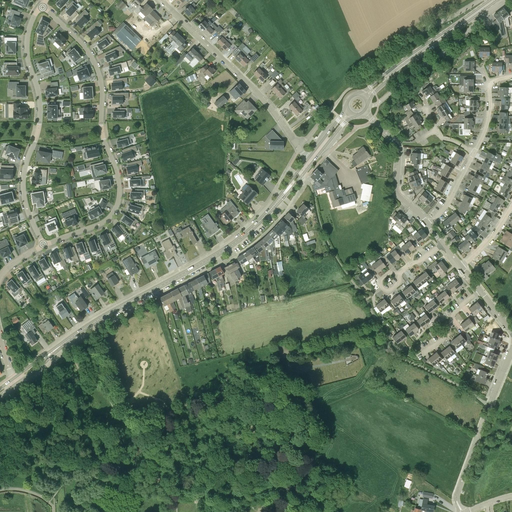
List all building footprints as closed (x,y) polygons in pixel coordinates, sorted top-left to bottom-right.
[(56,4),(61,9),(65,4),(66,5),(66,4),(65,4),(69,0),(57,0),(56,1),(57,3),(56,4)] [(131,10),(133,12),(143,1),(141,0),(134,0),(131,4),(134,7),(131,10)] [(69,16),(70,17),(77,9),(75,7),(77,5),(73,1),(68,6),(70,8),(66,12),(67,13),(66,14),(69,16)] [(120,8),(124,3),(121,1),(117,5),(115,7),(118,10),(120,8)] [(189,16),(195,11),(193,8),(196,6),(194,3),(191,5),(184,11),(189,16)] [(143,18),(145,15),(152,21),(149,24),(152,27),(160,18),(152,10),(153,10),(147,4),(140,11),(141,11),(138,14),(143,18)] [(510,27),(509,22),(508,19),(506,18),(509,15),(503,8),(498,13),(503,20),(505,19),(506,26),(507,30),(508,30),(509,34),(510,33),(509,27),(510,27)] [(10,27),(15,28),(16,26),(18,26),(21,19),(18,18),(20,13),(11,10),(9,15),(12,16),(11,20),(12,21),(11,24),(10,27)] [(85,10),(75,20),(76,20),(78,22),(77,23),(76,23),(82,29),(89,21),(85,18),(89,14),(85,10)] [(493,16),(496,20),(498,22),(499,25),(501,34),(504,33),(502,23),(501,21),(503,20),(498,13),(493,16)] [(213,23),(213,24),(217,20),(215,17),(210,21),(207,23),(205,20),(198,26),(203,32),(213,23)] [(44,42),(43,39),(51,31),(47,26),(48,24),(47,23),(46,23),(45,22),(44,21),(45,20),(46,20),(42,18),(40,22),(41,23),(36,32),(39,33),(37,41),(44,42)] [(88,35),(92,40),(100,33),(96,29),(101,25),(97,21),(94,24),(92,26),(86,30),(87,31),(87,30),(90,34),(88,35)] [(142,41),(126,25),(123,22),(110,36),(129,54),(132,50),(132,51),(142,41)] [(217,28),(213,24),(213,23),(203,32),(208,37),(214,31),(215,30),(217,33),(219,31),(220,33),(223,30),(219,26),(217,28)] [(221,47),(228,40),(225,37),(228,34),(227,32),(231,27),(229,26),(226,28),(223,30),(220,33),(223,36),(217,42),(221,47)] [(174,31),(168,37),(171,40),(172,39),(173,40),(167,48),(165,50),(167,52),(169,50),(181,37),(177,33),(176,33),(174,31)] [(61,36),(58,33),(53,39),(55,41),(60,47),(61,46),(62,47),(67,41),(66,41),(67,40),(61,35),(61,36)] [(161,44),(168,37),(166,34),(159,42),(161,44)] [(102,42),(97,45),(97,46),(99,49),(99,48),(100,50),(109,45),(107,42),(109,40),(106,35),(101,39),(102,42)] [(181,52),(187,46),(184,42),(185,41),(181,37),(169,50),(167,52),(170,55),(172,52),(171,52),(176,47),(181,52)] [(6,54),(15,54),(15,53),(16,52),(16,49),(15,49),(15,43),(16,43),(16,38),(7,38),(7,39),(8,39),(8,43),(6,43),(6,54)] [(235,41),(234,40),(231,42),(228,40),(221,47),(226,51),(232,45),(235,41)] [(243,49),(244,48),(246,46),(242,43),(238,48),(242,51),(235,58),(240,62),(246,55),(247,54),(243,49)] [(116,54),(119,53),(124,51),(120,46),(116,48),(110,51),(111,54),(105,57),(106,58),(104,59),(105,62),(107,61),(107,62),(117,58),(116,54)] [(70,49),(71,49),(70,48),(65,54),(67,57),(67,56),(69,55),(75,63),(81,57),(78,54),(79,54),(77,52),(74,49),(72,51),(70,49)] [(177,60),(180,63),(183,59),(185,57),(190,61),(195,57),(200,61),(203,58),(198,53),(195,51),(193,48),(187,55),(185,53),(177,60)] [(484,56),(489,56),(489,48),(479,48),(479,57),(484,57),(484,56)] [(244,67),(251,60),(254,63),(259,57),(256,53),(251,58),(247,54),(246,55),(240,62),(244,67)] [(52,63),(50,59),(46,60),(47,62),(41,64),(41,63),(37,64),(38,68),(39,68),(41,74),(43,74),(44,78),(54,74),(53,70),(51,70),(49,64),(52,63)] [(258,78),(265,71),(262,68),(265,65),(266,64),(264,62),(262,63),(261,61),(257,64),(260,67),(254,73),(258,78)] [(466,67),(464,66),(464,71),(474,71),(474,62),(466,61),(466,67)] [(18,67),(17,67),(17,63),(2,63),(2,69),(5,69),(5,73),(2,73),(2,76),(6,76),(6,75),(14,75),(15,76),(18,76),(19,75),(19,73),(18,72),(18,67)] [(109,70),(110,76),(121,73),(120,69),(123,69),(121,63),(114,65),(115,68),(109,70)] [(497,71),(502,71),(502,63),(492,63),(492,72),(497,72),(497,71)] [(86,69),(83,70),(81,66),(73,72),(74,76),(78,75),(80,81),(84,79),(85,80),(89,78),(89,77),(90,77),(88,72),(88,73),(86,69)] [(212,69),(211,68),(212,67),(211,66),(209,68),(206,66),(200,69),(204,73),(203,74),(206,76),(207,75),(210,78),(216,71),(213,68),(212,69)] [(263,82),(268,77),(269,76),(270,77),(271,76),(274,79),(275,77),(276,77),(279,74),(275,70),(273,73),(270,71),(268,74),(265,71),(258,78),(263,82)] [(186,77),(188,83),(197,79),(195,74),(186,77)] [(150,75),(145,81),(151,87),(157,82),(150,75)] [(113,91),(123,89),(122,84),(127,83),(127,78),(113,80),(114,84),(112,85),(113,91)] [(281,89),(284,86),(281,83),(283,82),(281,79),(277,82),(278,84),(272,89),(276,94),(281,89)] [(59,95),(59,92),(57,82),(50,83),(51,89),(46,90),(46,93),(47,97),(51,97),(51,98),(54,97),(53,96),(57,96),(57,95),(59,95)] [(25,86),(18,86),(18,83),(9,83),(9,89),(16,89),(16,97),(22,97),(22,98),(26,98),(26,92),(25,92),(25,86)] [(239,84),(229,92),(232,95),(236,100),(239,97),(240,98),(246,92),(239,84)] [(281,89),(276,94),(280,98),(286,93),(287,93),(288,93),(291,90),(289,87),(287,89),(284,86),(281,89)] [(436,93),(441,90),(439,87),(438,88),(437,87),(436,86),(435,86),(434,86),(433,86),(431,88),(429,86),(422,91),(423,94),(424,93),(426,96),(430,93),(431,96),(436,93)] [(93,92),(92,92),(92,87),(81,88),(81,93),(83,93),(84,99),(93,99),(93,94),(92,92),(93,92)] [(293,111),(300,105),(298,102),(300,99),(299,97),(300,96),(297,92),(292,96),(295,100),(289,106),(293,111)] [(113,104),(123,104),(123,99),(128,99),(128,93),(114,93),(114,94),(115,94),(115,96),(115,97),(113,97),(113,104)] [(437,104),(444,100),(443,97),(440,99),(436,93),(431,96),(430,97),(433,103),(436,102),(437,104)] [(476,97),(474,97),(468,97),(468,100),(469,100),(469,106),(479,106),(479,103),(478,103),(478,100),(476,100),(476,97)] [(219,109),(226,102),(222,98),(214,104),(219,109)] [(439,114),(447,109),(444,104),(446,103),(444,100),(437,104),(436,105),(437,108),(438,111),(437,111),(439,114)] [(248,102),(247,103),(244,101),(234,110),(237,113),(241,109),(245,113),(244,114),(247,118),(253,112),(252,111),(254,109),(252,107),(252,106),(248,102)] [(410,109),(415,106),(413,104),(414,103),(413,101),(405,106),(408,110),(404,113),(406,116),(412,112),(410,109)] [(293,111),(297,116),(304,110),(310,106),(307,102),(304,104),(305,106),(303,108),(300,105),(293,111)] [(14,104),(8,104),(8,118),(15,118),(15,119),(21,119),(21,118),(28,118),(28,117),(29,117),(29,116),(29,114),(29,113),(28,113),(28,111),(26,111),(26,108),(20,108),(20,107),(20,104),(14,104)] [(57,106),(47,106),(47,119),(48,119),(48,120),(52,120),(52,119),(57,119),(57,114),(60,114),(60,110),(57,110),(57,106)] [(93,118),(93,111),(91,111),(91,108),(84,108),(84,109),(79,109),(79,115),(83,114),(83,118),(85,118),(85,119),(87,119),(87,118),(93,118)] [(120,112),(113,112),(113,113),(112,113),(112,117),(113,117),(113,118),(124,118),(127,118),(127,108),(120,108),(120,112)] [(441,115),(443,118),(444,117),(447,122),(453,118),(447,109),(439,114),(440,116),(441,115)] [(418,116),(416,114),(414,115),(412,112),(406,116),(406,117),(403,118),(408,126),(420,118),(419,116),(418,116)] [(470,118),(470,115),(464,115),(464,124),(473,124),(473,121),(472,121),(472,118),(470,118)] [(414,128),(415,131),(421,127),(420,125),(422,123),(420,121),(421,120),(420,118),(408,126),(404,128),(405,131),(414,125),(415,128),(414,128)] [(506,129),(507,124),(499,123),(499,126),(497,126),(497,133),(508,133),(508,129),(506,129)] [(473,127),(473,124),(464,124),(461,124),(461,128),(460,128),(459,135),(464,135),(464,132),(469,132),(469,129),(472,130),(472,127),(473,127)] [(272,142),(272,149),(283,149),(284,141),(281,141),(278,139),(279,138),(272,130),(266,135),(272,142)] [(132,144),(129,135),(122,137),(123,140),(117,142),(118,148),(129,145),(132,144)] [(9,156),(16,159),(20,150),(16,149),(17,147),(12,146),(12,147),(9,146),(7,151),(4,150),(1,158),(7,160),(9,156)] [(97,157),(100,156),(100,155),(100,152),(99,152),(98,149),(97,150),(96,146),(84,149),(85,153),(87,152),(88,157),(93,156),(93,157),(97,156),(97,157)] [(135,146),(122,151),(123,151),(124,153),(123,153),(124,154),(123,155),(122,154),(124,161),(135,157),(134,152),(137,151),(135,146)] [(354,167),(369,155),(363,147),(357,152),(358,153),(352,157),(354,160),(351,162),(354,167)] [(37,160),(36,161),(41,161),(41,162),(44,163),(45,162),(49,163),(50,157),(62,159),(63,152),(52,150),(52,154),(38,152),(37,156),(36,159),(37,160)] [(423,154),(422,154),(422,151),(415,150),(414,153),(412,153),(412,156),(410,156),(410,158),(422,159),(423,154)] [(488,152),(487,155),(486,154),(485,155),(484,156),(495,162),(500,164),(502,159),(500,156),(496,154),(495,156),(488,152)] [(453,158),(461,162),(464,157),(456,153),(453,158)] [(495,163),(495,162),(484,156),(483,158),(483,159),(485,159),(483,162),(490,165),(492,162),(495,163)] [(422,164),(422,159),(410,158),(410,161),(411,161),(411,164),(413,164),(413,168),(415,168),(419,168),(419,165),(421,165),(422,164)] [(458,167),(461,162),(453,158),(450,163),(458,167)] [(323,163),(317,169),(323,175),(319,179),(323,182),(322,183),(326,185),(324,186),(325,187),(326,190),(328,189),(329,192),(339,188),(335,174),(338,171),(330,163),(330,162),(326,159),(323,163)] [(141,160),(127,164),(128,164),(129,166),(128,166),(129,168),(127,169),(128,175),(138,172),(137,167),(142,166),(141,160)] [(491,172),(493,173),(496,175),(497,173),(489,168),(490,165),(483,162),(482,165),(481,164),(480,164),(479,166),(491,172)] [(96,176),(107,173),(106,172),(107,172),(107,169),(106,169),(105,165),(103,165),(103,163),(90,166),(91,170),(94,169),(96,176)] [(359,179),(366,175),(370,174),(366,165),(355,170),(359,179)] [(451,174),(453,169),(446,165),(443,169),(451,174)] [(8,170),(8,166),(1,166),(1,169),(0,169),(0,174),(2,174),(2,179),(4,179),(4,180),(10,181),(10,179),(13,179),(13,170),(8,170)] [(443,169),(437,166),(435,169),(441,173),(440,174),(448,179),(451,174),(443,169)] [(492,175),(493,173),(491,172),(479,166),(479,168),(480,169),(478,172),(485,175),(487,172),(492,175)] [(46,177),(47,170),(38,169),(37,173),(34,172),(34,177),(32,176),(32,178),(31,179),(31,181),(32,182),(32,184),(36,184),(36,187),(40,186),(40,185),(46,185),(46,177)] [(256,180),(263,185),(266,181),(267,181),(269,179),(267,178),(269,175),(262,169),(257,175),(259,176),(256,180)] [(315,182),(315,183),(313,185),(315,190),(325,187),(324,186),(326,185),(322,183),(323,182),(319,179),(323,175),(317,169),(310,177),(315,182)] [(420,173),(418,174),(416,171),(411,173),(412,176),(409,177),(410,180),(409,180),(410,183),(419,179),(422,178),(420,173)] [(483,176),(482,177),(476,174),(474,176),(473,176),(472,178),(483,183),(484,182),(484,181),(486,177),(483,176)] [(511,179),(511,180),(511,178),(511,175),(507,174),(506,176),(504,175),(501,180),(505,182),(511,185),(511,179)] [(130,181),(130,182),(129,182),(129,186),(130,185),(130,187),(140,186),(140,182),(143,182),(143,180),(142,177),(135,177),(136,180),(130,181)] [(422,188),(419,179),(422,178),(419,179),(410,183),(411,185),(412,185),(413,188),(415,187),(416,190),(422,188)] [(482,185),(483,183),(472,178),(471,180),(472,181),(471,184),(478,187),(479,184),(482,185)] [(446,189),(448,184),(441,179),(438,184),(446,189)] [(95,188),(99,190),(111,188),(109,180),(102,182),(101,181),(94,182),(95,188)] [(511,187),(511,185),(505,182),(501,180),(502,180),(501,182),(504,184),(502,186),(510,190),(511,187)] [(257,194),(248,186),(246,184),(242,189),(244,191),(239,197),(248,204),(257,194)] [(362,194),(370,195),(372,186),(364,184),(362,194)] [(443,193),(446,189),(438,184),(435,189),(443,193)] [(467,188),(468,188),(469,189),(468,191),(477,196),(478,193),(475,192),(478,187),(471,184),(469,186),(468,185),(467,187),(467,188)] [(508,193),(510,190),(502,186),(500,191),(498,194),(508,199),(510,195),(508,193)] [(351,188),(344,191),(343,189),(340,190),(339,188),(329,192),(334,207),(347,203),(348,207),(355,205),(354,201),(356,201),(354,194),(353,194),(351,188)] [(422,203),(428,196),(425,192),(425,191),(423,189),(418,194),(420,196),(419,198),(421,200),(420,201),(422,203)] [(144,196),(145,190),(137,190),(137,193),(131,193),(130,199),(141,199),(141,196),(144,196)] [(45,193),(43,193),(43,192),(32,194),(32,195),(31,195),(32,198),(33,203),(37,202),(38,207),(39,207),(40,208),(42,208),(43,207),(42,206),(44,206),(43,201),(44,201),(44,198),(46,198),(45,193)] [(13,194),(12,194),(11,193),(2,195),(2,194),(0,194),(0,200),(1,200),(2,204),(6,203),(6,204),(10,203),(10,202),(14,201),(12,196),(13,196),(13,194)] [(463,200),(470,203),(473,196),(468,193),(466,196),(465,195),(464,194),(463,195),(463,197),(464,197),(463,200)] [(432,200),(433,199),(428,196),(422,203),(424,205),(425,204),(427,206),(428,205),(431,208),(437,202),(434,199),(433,200),(432,200)] [(502,204),(504,201),(497,196),(496,198),(493,196),(492,199),(503,206),(504,205),(502,204)] [(502,208),(503,206),(492,199),(491,201),(493,202),(492,205),(498,209),(500,206),(502,208)] [(91,219),(91,220),(102,214),(101,211),(103,208),(104,209),(107,203),(102,200),(99,206),(100,206),(99,208),(99,207),(95,209),(94,206),(90,208),(91,211),(88,213),(89,216),(88,217),(90,219),(91,219)] [(468,206),(470,203),(463,200),(461,203),(460,202),(459,204),(470,210),(471,208),(468,206)] [(239,214),(236,210),(237,209),(230,201),(227,204),(230,208),(220,217),(226,224),(239,214)] [(127,209),(128,210),(128,211),(138,214),(139,211),(142,212),(144,206),(137,204),(136,207),(130,205),(129,206),(128,206),(127,209)] [(306,216),(304,214),(308,209),(303,204),(297,211),(301,216),(299,218),(303,222),(306,219),(305,217),(306,216)] [(459,212),(462,216),(463,212),(465,213),(466,210),(469,212),(470,210),(459,204),(458,206),(459,207),(458,210),(459,211),(459,212)] [(496,212),(498,209),(492,205),(489,209),(492,211),(490,214),(496,217),(499,214),(496,212)] [(19,222),(18,221),(17,214),(16,209),(13,210),(13,209),(9,210),(9,211),(2,213),(5,224),(8,223),(11,226),(19,222)] [(77,221),(80,220),(75,209),(64,218),(66,220),(65,220),(65,221),(65,222),(67,224),(68,227),(74,224),(74,225),(78,224),(77,221)] [(400,214),(398,213),(397,214),(395,212),(391,217),(397,222),(394,225),(395,225),(403,215),(401,214),(400,214)] [(455,212),(455,213),(454,212),(452,213),(453,214),(451,216),(455,222),(462,217),(462,216),(459,212),(458,212),(456,213),(455,212)] [(490,214),(487,212),(485,214),(482,218),(489,223),(491,220),(493,222),(496,217),(490,214)] [(293,221),(295,219),(288,213),(284,217),(289,222),(290,223),(292,229),(295,228),(293,221)] [(218,230),(208,215),(200,220),(209,231),(205,234),(208,238),(218,230)] [(405,221),(407,220),(404,218),(405,217),(403,215),(395,225),(402,231),(407,223),(405,221)] [(122,219),(123,219),(121,221),(130,227),(132,224),(134,225),(137,221),(132,217),(130,219),(125,216),(124,216),(122,219)] [(451,225),(455,222),(451,216),(448,218),(448,217),(447,217),(446,218),(451,225)] [(288,226),(287,225),(289,222),(284,217),(277,225),(286,233),(287,239),(291,239),(290,231),(287,228),(288,226)] [(55,223),(57,222),(55,218),(52,219),(52,221),(49,222),(49,223),(45,225),(46,228),(46,229),(48,234),(48,235),(50,235),(51,234),(51,233),(51,232),(53,231),(53,230),(57,229),(55,223)] [(453,228),(451,225),(446,218),(444,220),(445,221),(442,223),(446,228),(445,229),(448,232),(453,228)] [(487,226),(489,223),(482,218),(481,220),(478,219),(476,221),(479,223),(488,229),(489,227),(487,226)] [(487,230),(488,229),(479,223),(477,227),(475,226),(473,227),(481,234),(483,232),(485,229),(487,230)] [(129,235),(121,225),(120,225),(121,225),(119,227),(118,227),(117,228),(116,227),(111,230),(118,238),(122,235),(125,239),(129,235)] [(288,241),(287,239),(286,233),(277,225),(272,230),(279,236),(282,233),(284,235),(283,236),(284,241),(288,241)] [(181,237),(187,234),(193,245),(198,242),(189,227),(179,232),(181,237)] [(477,237),(481,234),(473,227),(471,229),(472,231),(468,234),(471,238),(475,242),(476,241),(475,239),(477,237)] [(417,232),(423,239),(427,236),(422,229),(417,232)] [(471,238),(468,234),(464,229),(462,231),(464,233),(466,236),(464,238),(466,240),(470,244),(470,243),(472,241),(474,243),(475,242),(471,238)] [(280,244),(279,236),(272,230),(268,234),(273,240),(274,240),(274,241),(275,244),(280,244)] [(501,241),(506,244),(511,247),(511,244),(511,234),(507,231),(501,241)] [(418,243),(423,239),(417,232),(413,236),(412,234),(410,236),(413,241),(416,239),(418,243)] [(106,235),(106,234),(106,233),(99,237),(104,247),(109,245),(111,248),(116,246),(110,233),(109,234),(110,234),(107,235),(106,235)] [(15,239),(17,245),(16,245),(18,249),(21,248),(20,247),(23,245),(23,244),(27,242),(25,239),(26,239),(24,234),(20,236),(15,239)] [(271,243),(273,240),(268,234),(263,239),(269,245),(270,245),(270,248),(271,251),(273,251),(273,252),(274,252),(273,246),(271,243)] [(411,243),(413,241),(410,236),(407,238),(409,241),(405,245),(411,252),(415,248),(411,243)] [(89,240),(89,242),(88,242),(92,252),(95,251),(96,255),(102,253),(99,245),(96,246),(94,240),(92,241),(92,239),(89,240)] [(168,259),(177,254),(175,250),(176,249),(174,245),(173,246),(169,239),(162,243),(166,251),(164,252),(168,259)] [(270,245),(269,245),(263,239),(259,243),(264,249),(265,250),(265,251),(266,257),(269,257),(268,250),(270,248),(270,245)] [(466,240),(464,242),(462,239),(460,240),(462,243),(469,251),(470,250),(469,248),(472,245),(470,243),(470,244),(466,240)] [(2,242),(4,245),(0,247),(0,253),(2,258),(3,258),(7,257),(6,256),(11,254),(8,249),(10,248),(6,240),(2,242)] [(91,258),(89,255),(87,248),(84,249),(81,243),(76,245),(79,255),(83,254),(85,260),(91,258)] [(262,254),(265,251),(265,250),(264,249),(259,243),(254,246),(259,252),(260,260),(262,260),(262,261),(263,261),(262,254)] [(468,252),(469,251),(462,243),(458,246),(463,252),(466,250),(468,252)] [(406,255),(411,252),(405,245),(401,248),(398,245),(396,247),(400,252),(402,250),(406,255)] [(70,247),(63,250),(66,259),(71,257),(73,262),(74,262),(78,260),(79,260),(73,247),(73,248),(71,249),(71,248),(70,249),(69,248),(70,247)] [(248,251),(255,260),(257,263),(259,261),(258,254),(253,247),(248,251)] [(397,254),(400,252),(396,247),(394,249),(393,248),(389,251),(390,254),(396,261),(400,257),(397,254)] [(508,253),(502,249),(498,247),(492,256),(496,259),(502,262),(508,253)] [(251,262),(252,261),(254,265),(257,263),(255,260),(248,251),(244,254),(243,254),(247,260),(248,260),(250,259),(251,262)] [(55,253),(50,255),(54,264),(59,262),(61,267),(63,267),(65,265),(66,265),(60,252),(60,253),(58,254),(56,255),(55,253)] [(152,263),(156,261),(152,253),(146,255),(147,257),(144,258),(142,260),(146,268),(153,265),(152,263)] [(241,264),(247,260),(243,254),(237,258),(241,264)] [(391,264),(396,261),(390,254),(386,257),(385,256),(383,257),(386,262),(389,260),(391,264)] [(130,274),(131,276),(135,273),(139,271),(130,257),(122,262),(130,274)] [(383,257),(380,260),(378,257),(374,260),(376,263),(381,270),(386,266),(384,264),(386,262),(383,257)] [(50,263),(47,264),(46,262),(44,259),(39,262),(43,271),(47,269),(48,272),(51,270),(53,269),(50,263)] [(436,261),(431,265),(433,268),(434,267),(437,271),(444,265),(441,261),(438,263),(436,261)] [(495,269),(492,265),(488,261),(479,269),(481,271),(479,273),(485,280),(489,277),(488,275),(495,269)] [(237,263),(235,264),(234,263),(230,265),(238,278),(241,276),(237,268),(239,267),(237,263)] [(377,273),(381,270),(376,263),(371,266),(370,265),(368,267),(372,272),(374,270),(377,273)] [(37,272),(33,266),(32,267),(31,265),(28,267),(29,269),(28,269),(36,282),(44,277),(40,270),(37,272)] [(239,280),(238,279),(238,278),(230,265),(224,268),(227,273),(230,272),(235,282),(237,281),(239,280)] [(445,272),(448,270),(444,265),(437,271),(441,275),(440,276),(441,279),(446,275),(445,272)] [(222,275),(224,274),(220,267),(215,269),(219,276),(221,288),(224,287),(224,283),(223,279),(222,279),(222,275)] [(370,273),(372,272),(368,267),(365,269),(367,270),(363,274),(368,281),(373,277),(370,273)] [(222,291),(221,288),(219,276),(215,269),(209,272),(213,279),(216,278),(219,291),(222,291)] [(421,275),(426,281),(431,278),(425,271),(423,272),(424,273),(421,275)] [(28,285),(32,282),(28,276),(26,277),(22,272),(17,275),(23,284),(26,282),(28,285)] [(112,272),(106,276),(112,286),(119,282),(112,272)] [(211,285),(210,282),(208,273),(197,279),(201,287),(208,283),(209,287),(211,285)] [(364,284),(368,281),(363,274),(358,277),(357,275),(354,277),(358,282),(361,280),(364,284)] [(422,285),(426,281),(421,275),(419,277),(418,276),(416,278),(422,285)] [(451,283),(457,290),(461,286),(459,283),(461,281),(457,276),(455,278),(456,279),(451,283)] [(417,288),(422,285),(416,278),(414,279),(415,280),(413,282),(417,288)] [(203,295),(201,287),(197,279),(190,282),(194,290),(197,288),(200,298),(203,298),(202,295),(203,295)] [(15,297),(19,293),(19,294),(24,290),(18,283),(15,285),(11,280),(10,281),(7,283),(8,283),(7,284),(8,286),(6,287),(9,291),(11,289),(13,292),(11,293),(15,297)] [(452,293),(457,290),(450,281),(451,283),(447,286),(446,285),(444,286),(445,288),(448,291),(450,290),(452,293)] [(195,294),(194,290),(190,282),(184,285),(188,293),(191,301),(192,304),(194,304),(193,302),(194,301),(194,300),(193,295),(192,295),(195,294)] [(98,285),(90,290),(96,299),(104,293),(98,285)] [(185,295),(188,293),(184,285),(178,289),(182,297),(184,304),(185,308),(187,313),(192,311),(190,302),(187,303),(185,295)] [(416,292),(411,285),(408,287),(408,286),(406,288),(411,295),(413,298),(415,296),(413,294),(416,292)] [(407,299),(411,295),(406,288),(404,289),(404,290),(402,292),(407,299)] [(183,309),(185,308),(184,304),(182,297),(178,289),(171,292),(175,300),(179,298),(181,306),(182,306),(183,309)] [(450,297),(446,293),(445,291),(440,294),(446,302),(448,300),(447,299),(450,297)] [(173,301),(175,300),(171,292),(166,295),(174,311),(177,309),(173,301)] [(81,297),(79,299),(77,296),(76,296),(74,293),(68,297),(70,300),(71,302),(72,304),(73,306),(76,308),(78,306),(81,311),(87,306),(83,300),(82,300),(81,297)] [(394,297),(400,304),(404,301),(399,294),(397,296),(396,295),(394,297)] [(444,303),(446,302),(440,294),(436,298),(441,304),(443,302),(444,303)] [(171,312),(174,311),(166,295),(160,298),(164,306),(167,305),(171,312)] [(395,308),(400,304),(394,297),(392,298),(393,299),(390,301),(395,308)] [(59,315),(62,319),(69,314),(67,311),(69,310),(65,304),(61,299),(58,301),(58,302),(55,305),(60,314),(59,315)] [(379,302),(385,309),(389,306),(384,299),(382,301),(381,300),(379,302)] [(436,308),(438,306),(433,300),(429,303),(434,311),(436,309),(436,308)] [(380,312),(385,309),(379,302),(377,303),(378,304),(375,306),(380,312)] [(478,313),(479,312),(483,309),(477,302),(473,306),(478,313)] [(432,312),(434,311),(429,303),(424,307),(429,313),(432,311),(432,312)] [(474,316),(478,313),(473,306),(469,309),(472,313),(474,316)] [(428,322),(430,320),(426,314),(421,318),(427,325),(429,323),(428,322)] [(425,326),(427,325),(421,318),(417,321),(422,327),(424,325),(425,326)] [(477,324),(473,319),(471,320),(469,318),(464,322),(470,329),(477,324)] [(28,334),(26,336),(32,345),(38,341),(33,335),(35,333),(33,329),(35,327),(30,320),(22,326),(28,334)] [(42,331),(44,330),(46,333),(53,328),(48,321),(43,325),(42,323),(38,326),(42,331)] [(466,332),(470,329),(464,322),(460,325),(466,332)] [(416,332),(419,330),(414,323),(409,327),(415,334),(417,332),(416,332)] [(413,336),(415,334),(409,327),(405,330),(410,336),(412,335),(413,336)] [(404,339),(406,337),(401,331),(397,334),(402,341),(404,340),(404,339)] [(499,341),(499,340),(501,335),(492,331),(490,336),(489,337),(499,341)] [(400,343),(402,341),(397,334),(392,338),(397,344),(400,342),(400,343)] [(468,339),(464,334),(462,336),(460,334),(456,338),(461,345),(466,341),(468,344),(470,342),(468,339)] [(501,341),(499,340),(499,341),(489,337),(490,337),(488,343),(489,344),(488,347),(494,349),(495,346),(499,347),(501,341)] [(454,350),(461,345),(456,338),(452,341),(453,343),(451,345),(454,350)] [(445,349),(451,356),(455,353),(450,346),(445,349)] [(446,360),(451,356),(445,349),(441,353),(446,360)] [(498,355),(494,353),(489,351),(487,357),(496,361),(498,355)] [(432,356),(438,363),(442,359),(437,352),(432,356)] [(433,366),(438,363),(432,356),(428,359),(433,366)] [(493,367),(496,361),(487,357),(484,363),(489,365),(493,367)] [(488,373),(483,371),(482,370),(483,367),(475,364),(475,365),(474,366),(474,367),(475,368),(475,369),(476,370),(477,370),(477,371),(475,374),(477,375),(485,378),(488,373)] [(487,379),(485,378),(477,375),(475,374),(475,375),(476,375),(474,380),(480,383),(485,385),(487,379)] [(429,505),(427,505),(428,499),(423,498),(423,500),(422,504),(421,507),(421,510),(433,511),(434,506),(429,505)]
